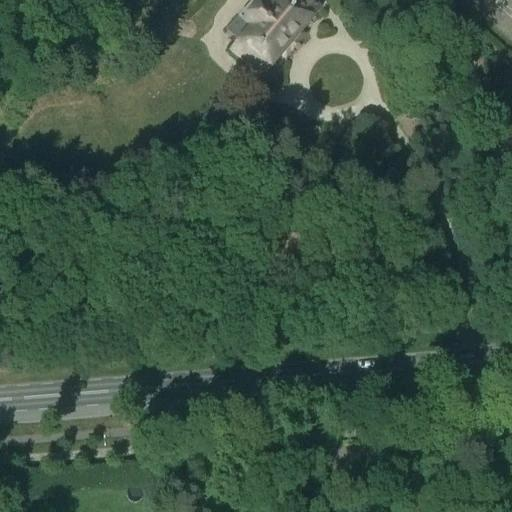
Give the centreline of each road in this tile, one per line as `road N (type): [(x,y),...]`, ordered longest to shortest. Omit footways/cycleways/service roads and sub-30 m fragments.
road 1 (primary): [(0,400),(511,359)]
road 2 (unknown): [(370,107),(380,79),(376,61),(344,37),(323,39),(301,60),(303,98),(318,111)]
